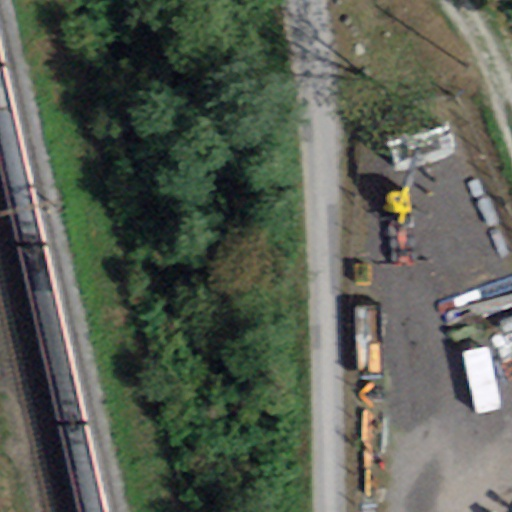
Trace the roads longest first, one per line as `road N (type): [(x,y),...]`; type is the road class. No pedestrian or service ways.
road 1 (unclassified): [(330,511),(312,0)]
road 2 (track): [(447,0),(511,115)]
